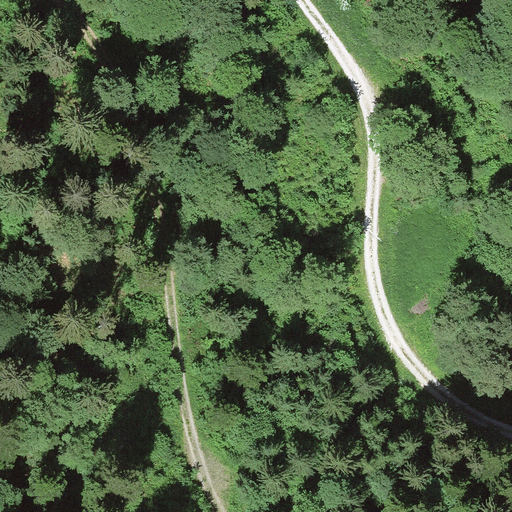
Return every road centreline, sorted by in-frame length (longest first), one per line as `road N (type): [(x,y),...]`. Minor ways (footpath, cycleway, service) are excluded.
road 1 (track): [(218,511),(182,399),(145,167),(105,68),(59,0)]
road 2 (track): [(300,0),(369,94),(373,282),(409,362),(496,426),(511,429)]
